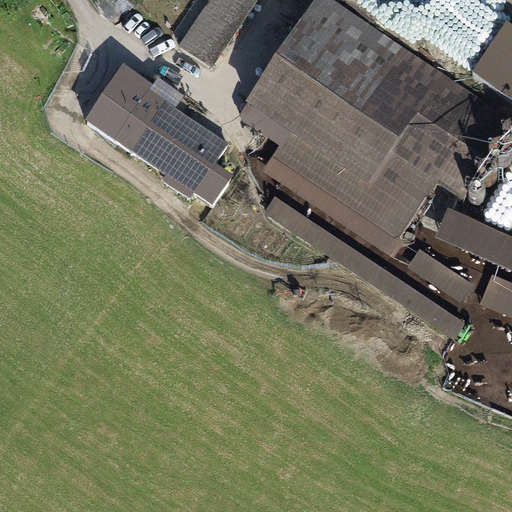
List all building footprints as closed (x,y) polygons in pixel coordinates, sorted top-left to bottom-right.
[(255,0),(214,0),(184,48),(214,67),(255,0)] [(511,126),(323,0),(319,0),(247,108),(287,135),(260,176),(394,263),(438,191),(463,207),(511,126)] [(511,33),(467,2),(434,49),(511,102),(511,33)] [(124,68),(85,125),(211,209),(231,179),(214,168),(228,147),(176,112),(185,99),(159,81),(154,88),(124,68)] [(464,327),(273,201),(261,219),(452,345),(464,327)] [(511,239),(450,211),(435,243),(499,272),(483,306),(511,319),(511,239)] [(473,288),(420,253),(407,272),(461,307),(473,288)]
